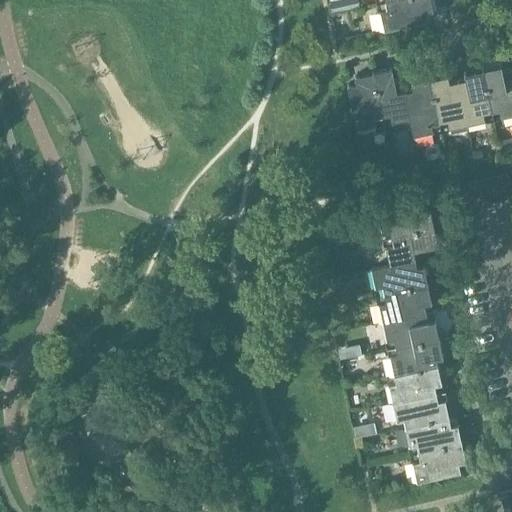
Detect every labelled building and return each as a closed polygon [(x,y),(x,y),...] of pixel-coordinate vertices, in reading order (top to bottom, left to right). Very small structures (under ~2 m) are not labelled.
[(357,0),(335,0),(331,1),(333,13),(359,7),(357,0)] [(430,0),(392,0),(385,1),(387,9),(380,11),(384,30),(428,21),(426,12),(433,11),(430,0)] [(501,64),(482,68),(492,112),(500,110),(501,117),(511,114),(511,76),(510,69),(503,71),(501,64)] [(392,121),(409,118),(411,117),(406,92),(406,91),(397,93),(392,68),(373,72),(382,116),(390,114),(392,121)] [(466,79),(458,81),(467,124),(486,120),(484,113),(492,112),(482,68),(464,72),(466,79)] [(375,118),(382,116),(373,72),(355,76),(356,83),(347,85),(357,129),(376,125),(375,118)] [(448,75),(430,79),(439,123),(447,121),(448,128),(467,124),(458,81),(450,82),(448,75)] [(411,117),(409,118),(413,136),(433,132),(431,125),(439,123),(430,79),(411,83),(413,90),(406,92),(411,117)] [(511,193),(508,174),(496,176),(501,200),(511,198),(511,193)] [(496,176),(484,179),(489,203),(501,200),(496,176)] [(484,179),(472,181),(477,206),(489,203),(484,179)] [(477,206),(472,181),(460,184),(465,208),(477,206)] [(389,229),(391,237),(434,228),(430,209),(423,211),(422,202),(378,211),(382,231),(389,229)] [(385,246),(389,264),(390,266),(415,260),(416,260),(414,251),(438,246),(434,228),(391,237),(392,245),(385,246)] [(382,286),(384,294),(428,284),(424,266),(417,267),(415,260),(390,266),(389,264),(371,268),(375,287),(382,286)] [(344,263),(336,265),(338,274),(346,273),(344,263)] [(379,303),(383,322),(426,312),(425,304),(432,303),(428,284),(384,294),(386,302),(379,303)] [(394,339),(395,347),(439,337),(435,319),(428,320),(426,312),(383,322),(387,340),(394,339)] [(390,356),(394,374),(438,365),(436,357),(443,356),(439,337),(395,347),(397,354),(390,356)] [(389,384),(393,402),(436,393),(435,385),(442,384),(438,365),(394,374),(396,382),(389,384)] [(404,419),(405,427),(449,418),(445,399),(438,401),(436,393),(393,402),(397,421),(404,419)] [(416,444),(418,452),(462,443),(458,424),(451,426),(449,418),(405,427),(409,446),(416,444)] [(361,438),(355,439),(357,448),(363,447),(361,438)] [(462,443),(418,452),(420,460),(413,461),(417,481),(461,471),(459,463),(466,461),(462,443)] [(500,493),(504,511),(511,511),(511,491),(511,490),(500,493)]
